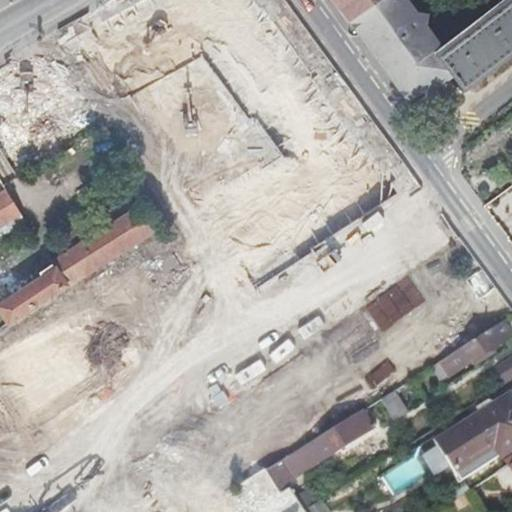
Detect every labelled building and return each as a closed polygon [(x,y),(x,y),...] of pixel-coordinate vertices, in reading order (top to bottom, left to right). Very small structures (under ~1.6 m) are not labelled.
[(335,0),(350,20),(378,0),(335,0)] [(416,9),(409,0),(378,0),(350,20),(413,106),(455,75),(438,52),(444,47),(427,24),(430,12),(416,9)] [(511,0),(505,0),(444,47),(438,52),(455,75),(467,90),(511,55),(511,0)] [(18,72),(0,81),(0,130),(23,119),(44,158),(64,147),(46,114),(78,97),(58,59),(21,78),(18,72)] [(0,243),(29,225),(6,188),(0,191),(0,243)] [(142,202),(63,251),(78,275),(80,277),(158,228),(142,202)] [(78,275),(63,251),(50,259),(52,263),(47,267),(50,271),(0,303),(0,309),(8,323),(78,275)] [(477,263),(446,281),(456,298),(487,281),(477,263)] [(511,338),(502,324),(438,364),(447,378),(511,338)] [(511,380),(511,379),(511,360),(503,367),(511,380)] [(391,418),(403,411),(392,393),(380,400),(391,418)] [(511,449),(511,399),(510,397),(435,446),(454,476),(493,451),(498,458),(511,449)] [(179,434),(202,422),(195,409),(172,421),(179,434)] [(372,431),(360,413),(287,459),(284,461),(295,478),(372,431)] [(95,511),(132,511),(189,475),(177,457),(95,511)] [(395,495),(425,473),(413,457),(383,479),(395,495)] [(280,463),(266,472),(280,494),(289,488),(294,485),(280,463)] [(511,466),(511,465),(498,473),(508,487),(511,483),(511,466)] [(303,511),(315,504),(310,497),(305,500),(301,494),(295,498),(303,511)] [(231,511),(230,510),(226,511),(203,511),(199,503),(182,511),(231,511)]
